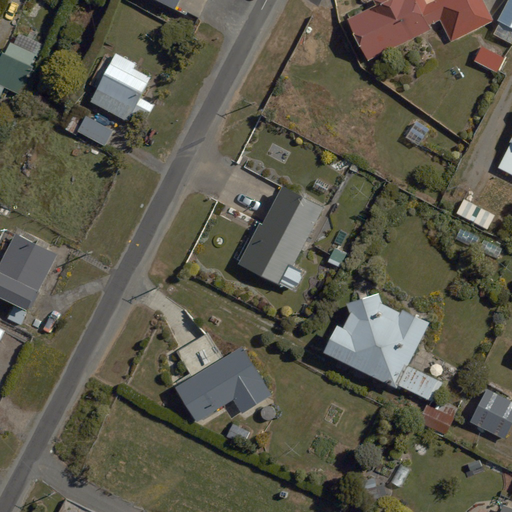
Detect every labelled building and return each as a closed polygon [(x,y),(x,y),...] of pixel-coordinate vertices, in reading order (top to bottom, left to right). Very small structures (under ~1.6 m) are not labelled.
[(201,0),(138,0),(127,13),(181,39),(201,0)] [(437,3),(355,47),(364,91),(415,63),(441,75),(478,54),(437,3)] [(511,72),(511,23),(504,20),(465,86),(496,105),(511,72)] [(17,33),(11,45),(0,68),(0,97),(3,90),(19,97),(43,45),(17,33)] [(161,103),(102,74),(75,128),(135,157),(161,103)] [(26,92),(20,107),(54,121),(60,106),(26,92)] [(431,132),(411,123),(404,139),(424,148),(431,132)] [(328,233),(269,212),(228,301),(281,318),(328,233)] [(61,278),(8,256),(0,275),(0,330),(32,345),(61,278)] [(429,351),(358,314),(321,386),(421,437),(433,413),(444,392),(415,377),(429,351)] [(224,375),(181,405),(182,407),(170,416),(197,454),(229,432),(240,447),(264,431),(224,375)] [(511,451),(511,442),(485,423),(465,451),(496,474),(511,451)]
